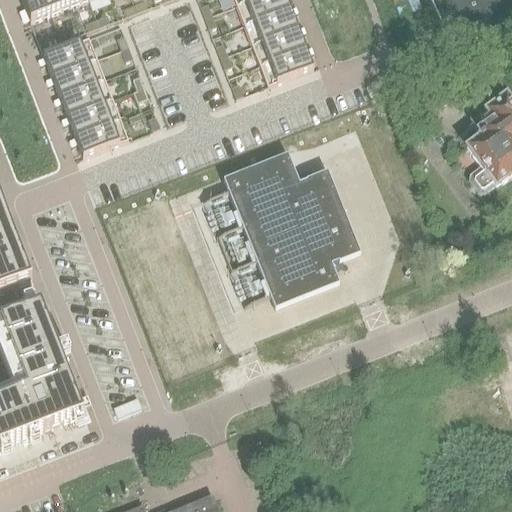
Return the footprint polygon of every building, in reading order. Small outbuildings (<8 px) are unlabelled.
[(43,0),(20,0),(32,30),(52,23),(43,0)] [(65,0),(43,0),(52,23),(71,15),(65,0)] [(87,0),(65,0),(71,15),(90,8),(87,0)] [(175,0),(168,0),(163,2),(166,9),(177,5),(175,0)] [(233,0),(237,11),(265,0),(233,0)] [(285,0),(265,0),(237,11),(245,31),(291,13),(285,0)] [(511,0),(426,0),(460,73),(511,53),(511,0)] [(147,8),(136,12),(139,20),(150,16),(147,8)] [(207,10),(200,13),(204,24),(212,21),(207,10)] [(136,12),(125,17),(128,24),(139,20),(136,12)] [(291,13),(245,31),(253,51),(299,34),(291,13)] [(212,21),(204,24),(209,35),(216,32),(212,21)] [(109,23),(98,27),(101,35),(112,30),(109,23)] [(98,27),(87,32),(90,39),(101,35),(98,27)] [(299,34),(253,51),(261,71),(307,54),(299,34)] [(71,38),(60,42),(63,50),(74,45),(71,38)] [(60,42),(49,47),(52,54),(63,50),(60,42)] [(125,42),(118,45),(122,56),(130,53),(125,42)] [(91,45),(45,63),(53,83),(99,65),(91,45)] [(223,50),(216,53),(220,64),(227,61),(223,50)] [(130,53),(122,56),(127,67),(134,64),(130,53)] [(307,54),(261,71),(269,93),(315,75),(307,54)] [(227,61),(220,64),(224,75),(232,73),(227,61)] [(99,65),(53,83),(61,103),(107,85),(99,65)] [(511,95),(511,67),(495,79),(454,94),(459,109),(497,95),(504,90),(509,97),(511,95)] [(141,82),(133,85),(138,96),(145,94),(141,82)] [(107,85),(61,103),(69,123),(114,106),(107,85)] [(239,92),(232,94),(236,106),(244,103),(239,92)] [(145,94),(138,96),(142,108),(150,105),(145,94)] [(453,94),(442,98),(446,109),(457,105),(453,94)] [(511,182),(511,183),(511,111),(505,102),(470,128),(480,141),(479,142),(480,143),(465,154),(480,173),(470,181),(469,187),(478,198),(484,199),(494,192),(495,194),(511,182)] [(114,106),(69,123),(77,144),(122,126),(114,106)] [(432,131),(439,125),(431,113),(423,119),(432,131)] [(157,124),(150,127),(154,138),(161,135),(157,124)] [(122,126),(77,144),(85,165),(131,147),(122,126)] [(338,267),(359,259),(327,176),(305,184),(306,186),(298,188),(287,159),(222,185),(274,314),(337,289),(329,269),(338,266),(338,267)] [(0,452),(83,421),(40,310),(0,325),(0,329),(26,395),(0,405),(0,298),(31,286),(0,206),(0,452)] [(511,485),(511,431),(476,421),(487,385),(449,373),(438,410),(458,416),(429,509),(439,511),(476,511),(487,478),(511,485)] [(216,511),(212,500),(181,511),(142,511),(142,510),(135,511),(216,511)]
